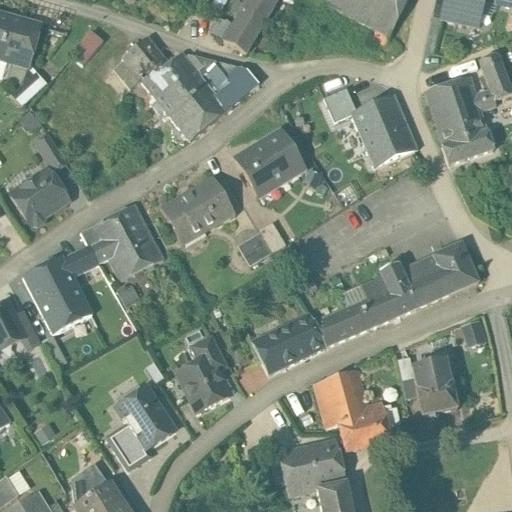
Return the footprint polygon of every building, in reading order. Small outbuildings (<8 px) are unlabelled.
[(250,0),(234,28),(255,41),(280,0),(250,0)] [(407,0),(308,0),(368,30),(364,38),(384,48),(407,0)] [(445,0),(440,21),(477,29),(483,3),(484,0),(445,0)] [(511,0),(484,0),(483,3),(510,9),(511,0)] [(40,28),(0,15),(0,63),(27,71),(40,28)] [(217,18),(209,34),(222,40),(230,24),(217,18)] [(255,41),(234,28),(223,45),(245,58),(255,41)] [(87,59),(102,42),(90,32),(75,49),(87,59)] [(146,41),(122,62),(144,89),(169,69),(146,41)] [(490,95),(476,100),(480,115),(497,109),(494,104),(511,97),(511,95),(498,57),(479,64),(490,95)] [(169,69),(144,89),(151,98),(159,108),(197,77),(185,62),(181,58),(169,69)] [(246,73),(192,60),(185,62),(197,77),(215,99),(246,73)] [(246,73),(215,99),(227,113),(257,88),(246,73)] [(9,101),(19,113),(46,88),(35,77),(9,101)] [(197,77),(159,108),(151,98),(146,102),(159,117),(163,113),(189,144),(227,113),(215,99),(197,77)] [(469,81),(425,95),(442,149),(447,167),(492,153),(480,115),(476,100),(469,81)] [(346,92),(324,102),(334,126),(352,118),(351,117),(356,115),(346,92)] [(356,115),(351,117),(352,118),(358,133),(363,145),(374,170),(415,152),(392,99),(356,115)] [(358,133),(347,137),(353,150),(363,145),(358,133)] [(281,136),(236,163),(258,199),(303,172),(281,136)] [(66,168),(47,139),(35,147),(53,176),(66,168)] [(47,174),(10,199),(30,229),(31,229),(37,230),(42,226),(44,220),(67,204),(47,174)] [(214,180),(160,211),(182,250),(236,218),(214,180)] [(132,209),(81,237),(88,251),(97,268),(108,262),(149,240),(132,209)] [(272,226),(258,234),(260,237),(272,257),(286,248),(272,226)] [(260,237),(238,250),(250,270),(272,257),(260,237)] [(149,240),(108,262),(120,284),(161,262),(149,240)] [(431,259),(399,273),(416,312),(477,286),(460,246),(431,259)] [(88,251),(78,257),(77,256),(62,263),(71,281),(87,274),(86,273),(97,268),(88,251)] [(61,261),(22,281),(36,309),(75,289),(71,281),(62,263),(61,261)] [(344,314),(315,327),(326,351),(416,312),(399,273),(396,268),(379,275),(381,281),(361,289),(367,303),(344,313),(344,314)] [(75,289),(36,309),(52,340),(91,320),(75,289)] [(7,310),(0,313),(0,354),(24,342),(7,310)] [(325,352),(308,318),(278,333),(295,366),(325,352)] [(457,328),(463,350),(486,343),(479,321),(457,328)] [(278,333),(250,346),(268,379),(295,366),(278,333)] [(211,340),(189,351),(197,367),(208,361),(217,378),(227,372),(211,340)] [(197,367),(177,377),(197,417),(228,401),(217,378),(208,361),(197,367)] [(445,364),(411,372),(415,393),(421,421),(423,420),(426,425),(437,423),(437,417),(456,413),(450,385),(445,364)] [(356,374),(313,388),(327,432),(340,428),(346,454),(390,444),(381,405),(366,408),(356,374)] [(174,436),(169,429),(146,393),(115,413),(143,456),(174,436)] [(335,443),(290,452),(301,499),(316,495),(316,492),(345,486),(335,443)] [(100,494),(88,475),(70,488),(73,511),(117,511),(120,510),(107,489),(100,494)] [(5,482),(0,485),(0,511),(1,511),(18,503),(5,482)] [(350,511),(345,486),(316,492),(316,495),(320,511),(350,511)] [(45,511),(37,498),(13,511),(45,511)]
